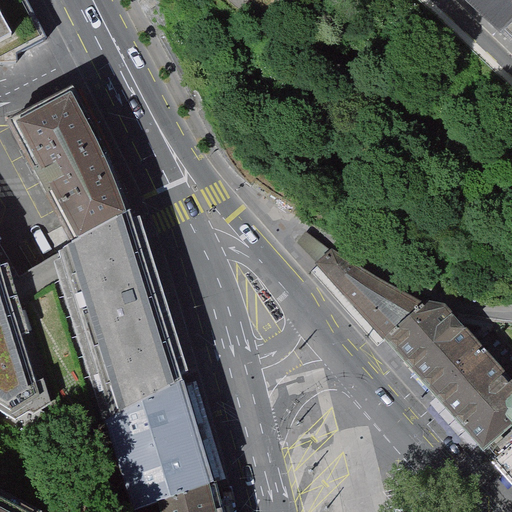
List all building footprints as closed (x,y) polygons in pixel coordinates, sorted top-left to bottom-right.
[(510,0),(458,0),(486,27),(510,0)] [(511,0),(510,0),(486,27),(511,52),(511,0)] [(0,32),(12,26),(0,3),(0,32)] [(129,201),(68,83),(10,113),(71,232),(129,201)] [(68,236),(120,409),(180,372),(129,201),(71,232),(68,236)] [(318,264),(337,247),(318,231),(300,245),(318,264)] [(382,333),(414,305),(337,247),(318,264),(382,333)] [(41,392),(0,254),(0,400),(11,408),(41,392)] [(511,373),(447,305),(414,305),(382,333),(486,452),(511,432),(511,373)] [(132,504),(159,493),(212,475),(188,401),(180,372),(120,409),(105,416),(132,504)] [(511,483),(511,450),(495,464),(511,483)] [(221,511),(212,475),(159,493),(164,511),(221,511)] [(44,511),(47,507),(0,481),(0,511),(44,511)]
